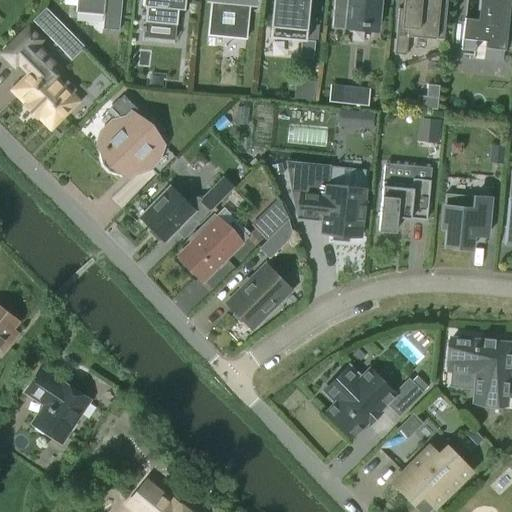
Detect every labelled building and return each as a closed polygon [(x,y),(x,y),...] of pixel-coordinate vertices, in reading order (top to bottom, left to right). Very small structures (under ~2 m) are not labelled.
[(119,30),(120,11),(103,10),(104,0),(76,0),(75,12),(77,12),(77,9),(102,11),(101,14),(103,14),(102,29),(119,30)] [(184,0),(142,0),(142,5),(145,6),(144,21),(176,24),(177,9),(184,9),(184,0)] [(245,38),(249,3),(254,3),(253,0),(221,0),(218,36),(245,38)] [(308,0),(271,0),(269,33),(283,34),(283,38),(300,40),(299,57),(313,59),(314,41),(304,40),(308,0)] [(378,0),(334,0),(332,27),(347,29),(348,23),(376,26),(378,0)] [(443,39),(446,0),(403,0),(403,9),(397,8),(393,54),(405,55),(407,36),(443,39)] [(478,0),(477,19),(463,18),(460,49),(474,51),(474,58),(502,61),(508,0),(478,0)] [(65,111),(59,104),(74,89),(62,77),(58,82),(40,63),(39,64),(28,54),(43,39),(29,24),(0,52),(15,67),(17,65),(27,76),(14,89),(26,101),(23,104),(35,116),(38,113),(51,126),(65,111)] [(354,104),(368,106),(369,88),(356,87),(354,104)] [(106,143),(100,150),(104,153),(102,155),(104,164),(110,170),(118,172),(120,170),(124,174),(148,151),(150,154),(163,142),(137,116),(141,112),(123,94),(114,104),(111,107),(124,120),(121,123),(118,121),(110,123),(104,129),(101,138),(106,143)] [(372,112),(358,111),(357,126),(371,128),(372,112)] [(425,118),(423,141),(437,142),(439,119),(425,118)] [(491,147),(490,161),(502,162),(503,148),(491,147)] [(285,161),(291,192),(300,192),(297,217),(322,219),(320,232),(332,234),(332,239),(347,241),(348,235),(360,236),(365,188),(363,188),(365,169),(285,161)] [(235,188),(223,177),(199,201),(211,213),(235,188)] [(412,184),(383,181),(378,230),(394,232),(396,216),(426,220),(430,180),(412,178),(412,184)] [(139,217),(164,241),(193,211),(169,187),(163,193),(161,192),(148,206),(149,207),(139,217)] [(489,197),(444,193),(441,228),(446,229),(444,246),(470,249),(471,235),(485,236),(489,197)] [(267,208),(282,223),(287,218),(277,198),(267,208)] [(178,255),(184,261),(184,265),(185,270),(188,273),(192,274),(197,274),(203,280),(241,243),(240,242),(246,237),(232,222),(226,228),(213,215),(188,239),(191,242),(178,255)] [(291,235),(287,219),(259,247),(269,257),(291,235)] [(243,321),(251,328),(290,289),(266,264),(226,303),(233,311),(232,314),(240,321),(243,321)] [(291,294),(285,301),(290,307),(297,300),(291,294)] [(0,349),(2,351),(17,333),(12,328),(18,320),(0,305),(0,349)] [(448,370),(449,370),(449,369),(476,372),(473,400),(505,403),(506,394),(511,395),(511,353),(510,353),(511,343),(494,342),(494,338),(483,337),(482,340),(451,337),(448,370)] [(410,381),(408,379),(394,393),(369,368),(360,377),(348,365),(323,391),(334,403),(325,412),(351,438),(386,403),(399,415),(422,392),(421,392),(410,381)] [(58,379),(57,381),(38,369),(23,392),(43,405),(31,423),(60,443),(89,400),(58,379)] [(416,375),(410,381),(421,392),(427,386),(416,375)] [(405,440),(423,423),(413,413),(396,430),(405,440)] [(473,441),(477,441),(481,438),(474,430),(470,434),(470,438),(473,441)] [(426,497),(435,506),(470,471),(446,446),(437,455),(428,446),(393,481),(417,505),(426,497)] [(170,496),(147,478),(127,503),(128,504),(130,501),(143,511),(190,511),(170,496)]
